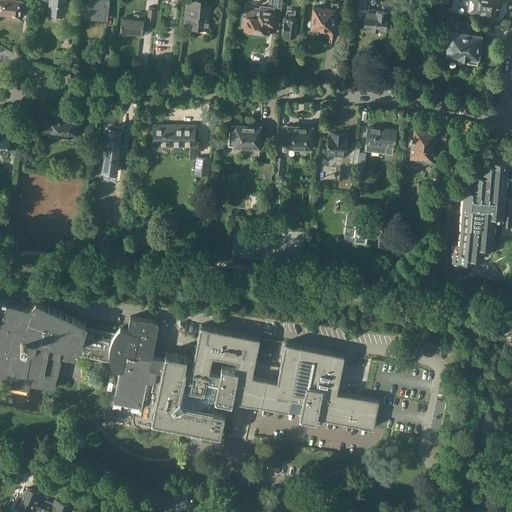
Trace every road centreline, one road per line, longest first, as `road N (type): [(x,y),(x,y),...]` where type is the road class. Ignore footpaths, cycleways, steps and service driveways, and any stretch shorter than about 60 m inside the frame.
road 1 (residential): [(71,88),(378,98),(505,121)]
road 2 (residential): [(0,456),(194,511)]
